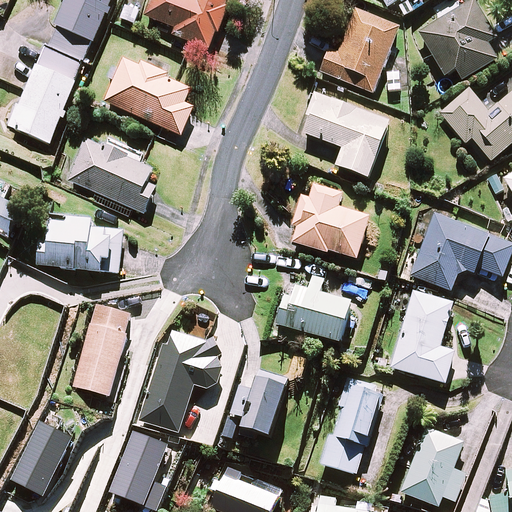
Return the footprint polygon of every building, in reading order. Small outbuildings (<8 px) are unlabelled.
[(83,63),(92,44),(95,45),(114,0),(68,0),(56,28),(58,29),(50,49),(83,63)] [(134,26),(145,0),(127,0),(120,19),(134,26)] [(210,51),(216,35),(221,37),(232,10),(227,8),(229,0),(153,0),(146,18),(177,30),(174,37),(210,51)] [(383,0),(389,9),(401,1),(403,4),(409,0),(383,0)] [(497,40),(475,2),(420,34),(445,78),(456,71),(463,82),(498,61),(488,45),(497,40)] [(401,32),(366,17),(360,31),(351,27),(339,56),(332,53),(323,74),(374,96),(401,32)] [(50,145),(61,121),(65,123),(69,115),(64,113),(84,67),(46,51),(22,108),(16,106),(7,127),(22,133),(50,145)] [(141,68),(125,61),(120,72),(113,69),(108,81),(115,84),(106,103),(182,137),(194,110),(185,105),(191,91),(168,80),(170,76),(143,64),(141,68)] [(402,74),(387,74),(387,93),(401,94),(402,74)] [(511,147),(511,94),(489,114),(471,91),(442,115),(467,146),(473,141),(492,164),(511,147)] [(390,125),(316,97),(302,135),(343,150),(337,168),(369,180),(390,125)] [(141,156),(107,141),(103,150),(87,142),(70,182),(145,216),(157,190),(147,186),(153,172),(137,165),(141,156)] [(10,187),(0,182),(0,236),(8,240),(21,210),(4,202),(10,187)] [(310,198),(305,196),(295,227),(299,229),(294,244),(329,256),(330,253),(358,262),(372,219),(341,208),(345,197),(314,187),(310,198)] [(511,257),(511,247),(435,217),(412,278),(452,294),(461,272),(474,277),(477,270),(503,280),(511,257)] [(93,224),(51,219),(48,244),(41,243),(38,267),(120,277),(125,234),(92,230),(93,224)] [(321,296),(305,291),(297,289),(293,301),(286,298),(277,327),(341,346),(353,305),(321,296)] [(454,305),(415,293),(392,369),(446,386),(456,354),(440,350),(454,305)] [(74,388),(111,399),(129,339),(125,338),(132,318),(98,307),(74,388)] [(218,360),(221,350),(168,332),(139,423),(180,436),(195,387),(207,391),(210,391),(213,390),(216,389),(218,388),(221,386),(222,383),(224,381),(225,378),(225,375),(225,372),(224,369),(223,366),(222,364),(220,361),(218,360)] [(291,391),(258,380),(254,391),(241,386),(230,421),(243,426),(240,435),(273,446),(291,391)] [(384,392),(348,381),(340,408),(344,409),(335,437),(332,436),(323,466),(358,477),(384,392)] [(465,445),(426,430),(401,495),(439,510),(443,499),(456,504),(467,477),(454,472),(465,445)] [(215,511),(275,511),(280,500),(240,483),(244,474),(228,468),(211,510),(215,511)] [(489,511),(479,509),(477,511),(511,511),(511,470),(508,471),(511,497),(491,500),(492,511),(489,511)] [(371,511),(372,508),(358,506),(357,511),(346,511),(342,511),(344,502),(322,499),(319,511),(371,511)]
